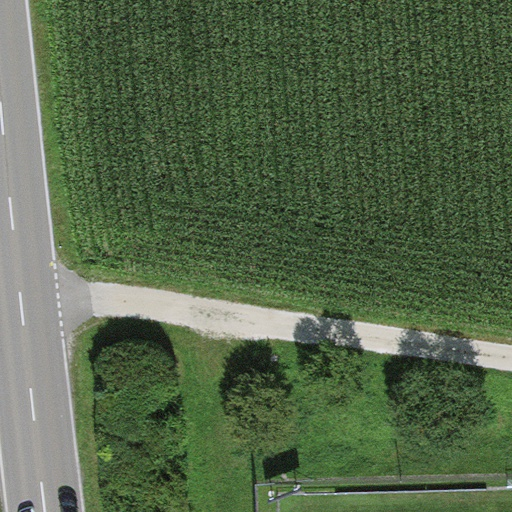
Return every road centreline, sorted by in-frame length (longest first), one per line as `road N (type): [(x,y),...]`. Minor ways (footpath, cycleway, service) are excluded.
road 1 (track): [(511,360),(81,297),(16,304)]
road 2 (primary): [(42,511),(0,122)]
